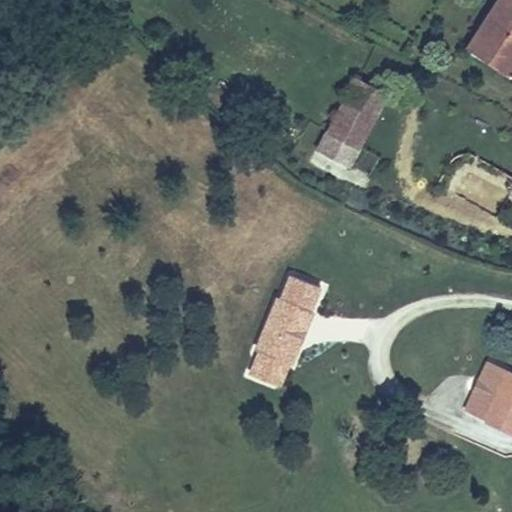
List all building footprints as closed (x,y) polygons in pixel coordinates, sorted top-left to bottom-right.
[(511,0),(497,0),(462,54),(503,82),(511,68),(511,0)] [(511,68),(503,82),(511,88),(511,68)] [(351,80),(324,134),(355,150),(382,96),(351,80)] [(278,295),(255,349),(294,365),(316,311),(313,310),(322,287),(292,275),(283,297),(278,295)] [(503,414),(511,417),(511,369),(509,368),(487,421),(498,425),(503,414)] [(511,417),(503,414),(498,425),(511,431),(511,417)]
